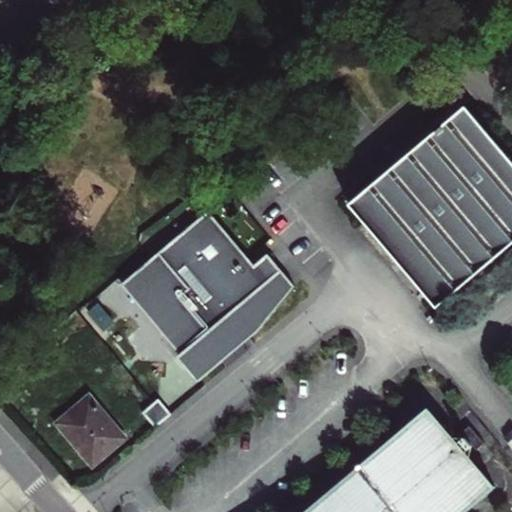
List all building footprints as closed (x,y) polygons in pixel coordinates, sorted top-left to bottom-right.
[(511,247),(511,162),(466,107),(350,205),(437,310),(511,247)] [(255,266),(209,211),(122,285),(180,355),(177,357),(199,382),(258,333),(296,287),(269,255),(255,266)] [(98,304),(87,313),(103,333),(114,323),(98,304)] [(44,327),(4,358),(17,374),(57,343),(44,327)] [(89,399),(61,424),(94,461),(122,437),(89,399)] [(159,399),(143,412),(156,428),(172,414),(159,399)] [(429,409),(307,511),(470,511),(498,490),(470,457),(470,451),(476,446),(480,452),(487,446),(471,427),(464,432),(469,438),(464,443),(457,442),(429,409)]
